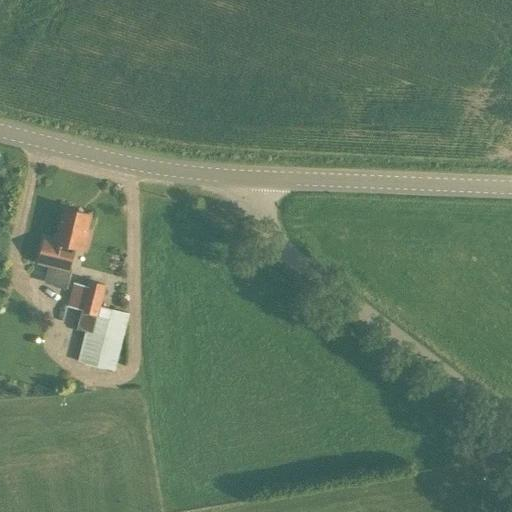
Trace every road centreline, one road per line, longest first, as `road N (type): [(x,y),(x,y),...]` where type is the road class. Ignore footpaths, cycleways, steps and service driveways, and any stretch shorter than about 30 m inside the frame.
road 1 (unclassified): [(511,427),(282,248),(265,225),(257,177)]
road 2 (tertiary): [(257,177),(180,171),(0,131)]
road 3 (tertiary): [(511,185),(257,177)]
